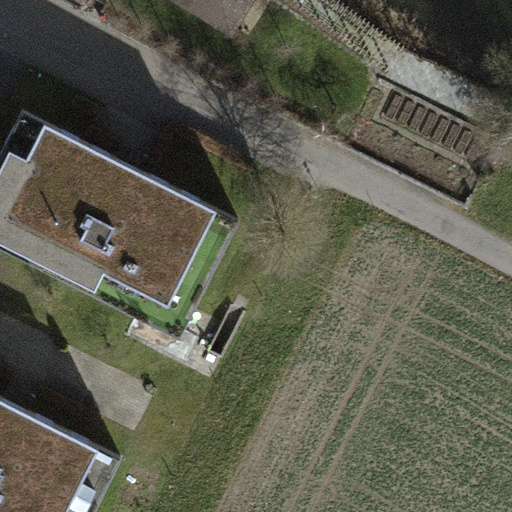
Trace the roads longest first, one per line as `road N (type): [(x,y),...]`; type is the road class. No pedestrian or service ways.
road 1 (residential): [(0,1),(338,178)]
road 2 (track): [(511,264),(338,178)]
